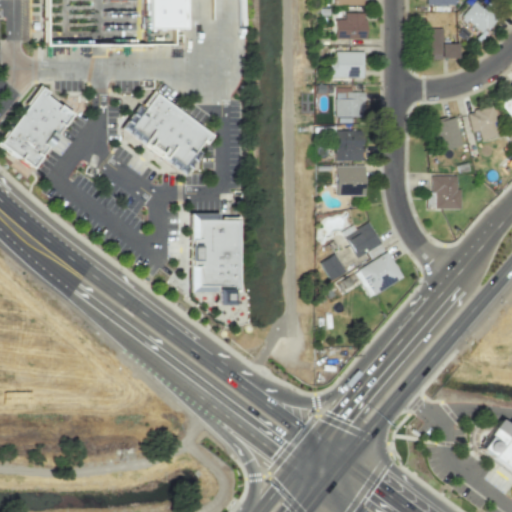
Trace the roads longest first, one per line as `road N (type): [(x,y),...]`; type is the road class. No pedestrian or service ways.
road 1 (residential): [(242,384),(290,326),(287,0)]
road 2 (secondary): [(511,208),(312,437)]
road 3 (residential): [(393,0),(395,194),(418,245),(453,276)]
road 4 (secondary): [(453,276),(420,289),(327,396),(305,402),(242,384)]
road 5 (secondary): [(341,461),(511,262)]
road 6 (track): [(0,463),(164,463),(189,434)]
road 7 (secondary): [(52,255),(71,285),(203,383)]
road 8 (secondary): [(191,347),(84,268),(52,255)]
road 9 (track): [(192,511),(215,503),(221,481),(189,434),(225,399)]
road 10 (residential): [(511,46),(475,78),(393,89)]
